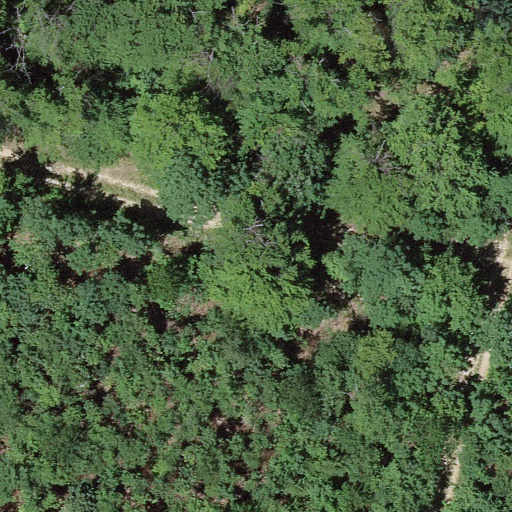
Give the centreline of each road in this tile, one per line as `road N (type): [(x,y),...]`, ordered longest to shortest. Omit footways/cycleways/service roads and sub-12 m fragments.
road 1 (track): [(511,263),(180,213),(0,165)]
road 2 (track): [(505,263),(441,511)]
road 3 (track): [(511,70),(314,233)]
